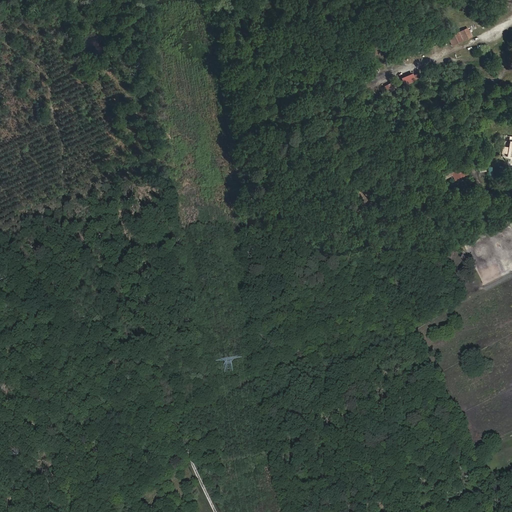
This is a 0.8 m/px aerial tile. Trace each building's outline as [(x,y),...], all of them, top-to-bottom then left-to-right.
[(471,36),(467,29),(453,35),(457,43),(471,36)] [(374,55),(380,65),(383,63),(376,53),(374,55)] [(412,75),(411,73),(400,78),(403,85),(420,78),(417,73),(412,75)] [(386,95),(396,92),(393,82),(383,85),(386,95)] [(467,174),(463,166),(462,167),(456,170),(450,173),(447,167),(431,174),(436,183),(451,175),(454,181),(467,174)]
